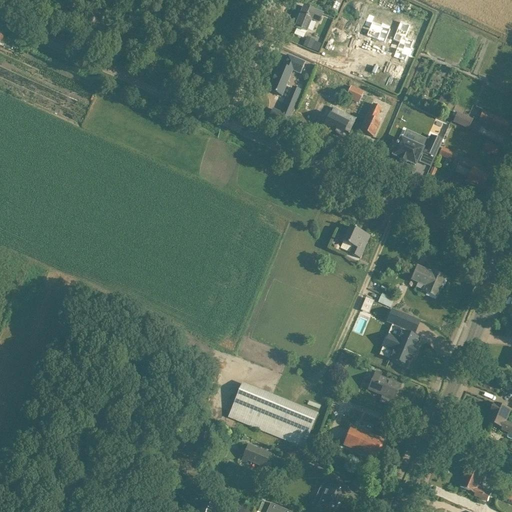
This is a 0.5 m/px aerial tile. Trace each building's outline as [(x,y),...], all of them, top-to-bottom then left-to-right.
[(295,27),(304,31),(306,32),(311,21),(319,24),(323,15),(313,11),(303,7),(295,27)] [(369,15),(364,26),(370,28),(366,36),(372,39),(377,41),(385,44),(390,30),(388,29),(389,27),(382,23),(381,26),(372,22),(374,17),(369,15)] [(400,22),(392,41),(399,44),(393,58),(405,63),(408,56),(411,58),(415,49),(411,48),(414,41),(405,38),(410,26),(400,22)] [(321,49),(333,54),(330,59),(340,63),(342,58),(348,61),(353,50),(326,38),(321,49)] [(310,49),(313,43),(306,40),(303,46),(310,49)] [(305,62),(296,59),(287,55),(282,66),(280,64),(269,91),(281,96),(292,70),(300,74),(305,62)] [(345,98),(358,104),(364,92),(351,86),(345,98)] [(440,96),(437,104),(446,108),(449,101),(440,96)] [(268,118),(287,125),(294,107),(284,104),(281,113),(272,109),(268,118)] [(372,104),(364,122),(360,132),(373,137),(380,122),(375,120),(381,107),(372,104)] [(331,110),(324,128),(335,133),(334,134),(338,136),(339,134),(341,135),(343,131),(348,133),(354,119),(331,110)] [(489,129),(495,132),(504,136),(510,124),(501,120),(482,111),(479,120),(491,125),(489,129)] [(473,120),(457,113),(456,114),(453,112),(452,115),(455,116),(452,122),(468,130),(473,120)] [(292,118),(288,125),(303,132),(306,125),(292,118)] [(442,141),(431,136),(424,153),(435,158),(442,141)] [(422,149),(401,139),(398,144),(396,143),(396,145),(393,144),(389,152),(394,154),(393,155),(399,158),(399,160),(405,163),(406,161),(415,165),(422,149)] [(487,143),(484,151),(496,156),(499,148),(487,143)] [(457,154),(442,148),(438,155),(454,162),(457,154)] [(487,184),(485,182),(487,177),(479,174),(479,172),(471,169),(458,164),(454,173),(468,178),(466,183),(482,190),(482,189),(485,189),(487,184)] [(350,254),(359,259),(370,236),(350,227),(348,232),(344,230),(339,241),(353,247),(350,254)] [(423,292),(427,294),(437,298),(445,277),(431,272),(431,273),(417,267),(411,281),(425,286),(423,292)] [(379,304),(390,309),(394,299),(384,294),(379,304)] [(366,298),(364,304),(371,307),(374,301),(366,298)] [(386,322),(403,329),(408,317),(392,310),(386,322)] [(371,331),(374,324),(357,318),(346,347),(371,356),(380,334),(371,331)] [(391,338),(387,348),(391,349),(393,350),(389,359),(408,367),(412,357),(413,358),(416,350),(415,349),(419,339),(401,332),(397,341),(395,340),(391,338)] [(343,362),(349,365),(353,358),(346,355),(343,362)] [(425,362),(421,373),(434,378),(438,367),(425,362)] [(375,371),(374,374),(368,390),(393,401),(400,385),(380,377),(381,374),(375,371)] [(332,379),(328,387),(333,390),(337,381),(332,379)] [(229,418),(294,444),(304,448),(317,415),(242,384),(238,394),(229,418)] [(335,397),(332,403),(339,406),(341,400),(335,397)] [(511,440),(511,423),(506,422),(511,410),(505,408),(495,403),(487,421),(503,428),(502,431),(508,433),(507,437),(508,439),(511,440)] [(344,446),(367,455),(377,459),(384,440),(352,427),(344,446)] [(203,431),(200,439),(206,441),(209,433),(203,431)] [(246,466),(247,461),(259,466),(257,470),(262,473),(270,453),(248,444),(240,463),(246,466)] [(475,497),(484,501),(488,502),(491,494),(478,488),(483,477),(476,474),(468,470),(460,488),(476,494),(475,497)] [(184,476),(178,489),(187,493),(192,479),(184,476)] [(202,481),(197,491),(207,496),(199,511),(211,511),(213,507),(220,492),(211,488),(212,486),(202,481)] [(322,484),(317,495),(323,497),(320,505),(327,508),(336,511),(346,489),(337,485),(330,482),(328,486),(322,484)] [(511,505),(511,488),(509,495),(501,492),(498,500),(511,505)] [(249,500),(245,507),(251,510),(255,503),(249,500)]
